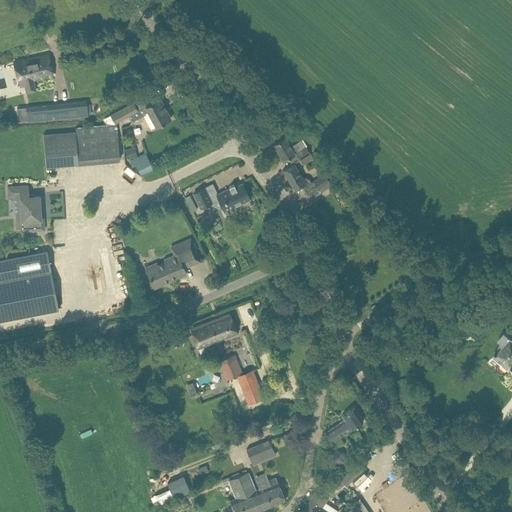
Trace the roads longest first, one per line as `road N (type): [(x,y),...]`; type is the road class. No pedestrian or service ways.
road 1 (unclassified): [(309,253),(154,317),(0,350)]
road 2 (unclassified): [(309,253),(262,172),(136,0)]
road 3 (residential): [(511,250),(469,258),(339,335)]
road 4 (unclassified): [(451,511),(345,350)]
road 5 (unclassified): [(288,511),(302,484),(323,382),(345,350)]
